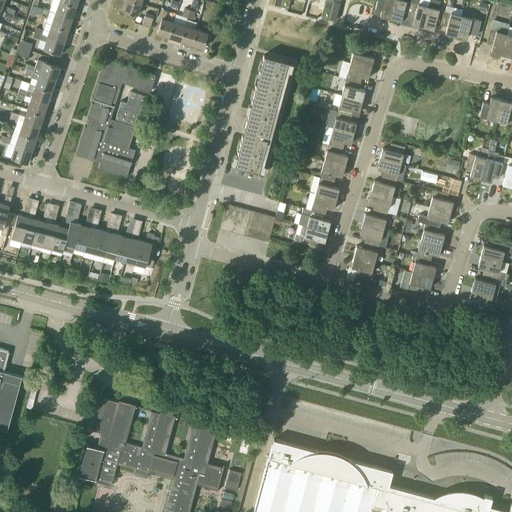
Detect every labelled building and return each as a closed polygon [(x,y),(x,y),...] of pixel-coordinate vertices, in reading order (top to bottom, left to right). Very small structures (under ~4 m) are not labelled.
[(137,15),(141,3),(130,0),(125,0),(122,10),(137,15)] [(330,0),(325,0),(321,16),(335,20),(340,3),(330,0)] [(390,18),(395,0),(377,0),(375,8),(381,9),(380,15),(390,18)] [(408,16),(412,2),(405,0),(395,0),(390,18),(401,21),(403,15),(408,16)] [(419,3),(419,0),(412,0),(412,2),(408,16),(414,18),(413,24),(423,27),(429,6),(427,6),(419,3)] [(56,12),(72,18),(76,6),(60,1),(56,12)] [(50,10),(37,6),(32,4),(29,14),(35,16),(36,12),(41,14),(41,13),(49,15),(50,10)] [(441,25),(445,10),(429,6),(423,27),(434,30),(435,23),(441,25)] [(0,14),(18,22),(20,17),(14,14),(13,15),(6,12),(1,9),(0,8),(0,14)] [(190,9),(187,17),(193,19),(195,11),(190,9)] [(169,37),(174,21),(167,19),(170,11),(164,10),(157,33),(169,37)] [(456,35),(462,15),(445,10),(441,25),(447,26),(445,33),(456,35)] [(68,30),(72,18),(56,12),(52,24),(68,30)] [(154,15),(146,13),(142,25),(150,28),(154,15)] [(475,34),(478,19),(462,15),(456,35),(466,38),(468,32),(475,34)] [(180,40),(185,25),(174,21),(169,37),(180,40)] [(64,42),(68,30),(52,24),(48,37),(64,42)] [(191,44),(196,29),(185,25),(180,40),(191,44)] [(196,29),(191,44),(203,48),(208,32),(215,34),(217,29),(205,26),(203,31),(196,29)] [(501,54),(507,33),(490,29),(486,43),(492,45),(491,51),(501,54)] [(48,37),(42,35),(35,32),(33,37),(46,41),(44,49),(60,54),(64,42),(48,37)] [(511,34),(507,33),(501,54),(511,57),(511,56),(511,34)] [(30,50),(32,43),(21,39),(18,46),(30,50)] [(367,55),(369,49),(355,45),(350,62),(371,67),(374,57),(367,55)] [(28,57),(30,50),(18,46),(16,53),(28,57)] [(237,155),(239,156),(236,164),(235,164),(234,165),(236,165),(241,166),(245,168),(249,169),(254,170),(258,171),(260,165),(286,67),(288,61),(264,55),(264,54),(264,55),(262,60),(262,61),(264,61),(262,69),(260,69),(258,75),(260,76),(258,84),(256,83),(256,84),(255,89),(254,90),(256,90),(254,98),(252,98),(251,104),(249,109),(248,113),(247,118),(244,127),(244,128),(245,128),(243,135),(242,135),(241,141),(243,141),(240,149),(239,149),(238,149),(237,155)] [(60,67),(44,61),(38,59),(35,66),(28,64),(26,69),(55,79),(60,67)] [(97,91),(117,97),(122,82),(150,91),(155,75),(106,59),(97,91)] [(368,78),(371,67),(350,62),(346,78),(360,82),(362,76),(368,78)] [(37,79),(35,85),(51,91),(55,79),(26,69),(25,73),(32,76),(32,77),(37,79)] [(346,78),(342,94),(362,100),(365,90),(359,88),(360,82),(346,78)] [(26,95),(27,91),(33,93),(31,97),(47,103),(51,91),(35,85),(30,83),(27,90),(20,88),(18,93),(26,95)] [(110,118),(117,97),(97,91),(94,99),(95,100),(94,103),(92,103),(88,117),(89,118),(87,126),(85,125),(76,154),(100,161),(98,168),(126,177),(135,149),(129,147),(135,126),(110,118)] [(121,101),(115,118),(139,126),(148,96),(131,91),(127,102),(121,101)] [(362,100),(342,94),(335,93),(333,103),(339,105),(337,111),(339,111),(352,114),(353,109),(359,111),(362,100)] [(495,120),(501,99),(491,96),(489,103),(483,101),(479,115),(495,120)] [(43,115),(47,103),(31,97),(27,109),(43,115)] [(511,124),(511,108),(510,108),(511,102),(501,99),(495,120),(511,124)] [(39,127),(43,115),(27,109),(23,121),(39,127)] [(350,121),(352,114),(339,111),(337,111),(333,127),(354,132),(356,122),(350,121)] [(35,138),(39,127),(23,121),(19,133),(35,138)] [(351,143),(354,132),(333,127),(328,143),(342,147),(343,147),(345,142),(351,143)] [(31,150),(35,138),(19,133),(15,145),(31,150)] [(11,138),(4,135),(1,134),(0,134),(0,139),(2,140),(10,143),(11,138)] [(341,153),(343,147),(342,147),(328,143),(324,160),(345,165),(348,155),(341,153)] [(401,163),(405,147),(391,143),(389,149),(383,147),(380,158),(401,163)] [(27,162),(31,150),(15,145),(11,157),(27,162)] [(480,178),(486,157),(488,150),(481,148),(479,155),(469,153),(466,168),(472,169),(470,175),(480,178)] [(498,176),(502,161),(486,157),(480,178),(491,181),(493,175),(498,176)] [(400,164),(401,163),(380,158),(377,168),(383,170),(382,176),(396,179),(402,181),(406,165),(400,164)] [(342,176),(345,165),(324,160),(320,176),(334,180),(336,174),(342,176)] [(511,164),(502,161),(498,176),(504,178),(503,184),(511,186),(511,164)] [(288,174),(286,180),(293,182),(295,176),(288,174)] [(334,180),(320,176),(314,175),(310,191),(315,192),(336,198),(339,188),(333,186),(334,180)] [(396,179),(382,176),(380,181),(374,180),(371,190),(392,196),(396,179)] [(452,179),(449,192),(456,193),(459,181),(452,179)] [(392,196),(371,190),(368,201),(375,203),(373,209),(387,213),(388,212),(392,196)] [(430,206),(450,212),(453,201),(447,200),(449,193),(434,190),(430,206)] [(333,209),(336,198),(315,192),(311,209),(326,213),(327,207),(333,209)] [(8,212),(12,196),(6,194),(4,201),(6,201),(5,204),(0,202),(0,226),(2,228),(1,233),(7,235),(10,223),(13,213),(8,212)] [(71,218),(75,202),(70,201),(65,217),(71,218),(69,224),(65,223),(64,226),(58,225),(52,248),(63,250),(71,218)] [(77,220),(81,204),(75,202),(71,218),(63,250),(63,251),(63,250),(72,252),(74,247),(75,247),(81,224),(75,222),(75,220),(77,220)] [(223,216),(230,217),(233,205),(227,203),(223,216)] [(233,205),(230,217),(236,219),(239,207),(233,205)] [(11,237),(22,240),(30,208),(25,206),(23,212),(25,213),(24,216),(18,214),(15,225),(11,237)] [(425,222),(440,226),(441,221),(447,222),(450,212),(430,206),(427,216),(419,214),(418,220),(425,222)] [(239,207),(236,219),(242,221),(245,208),(239,207)] [(310,215),(307,225),(328,230),(330,220),(324,219),(326,213),(311,209),(303,207),(302,213),(310,215)] [(35,216),(36,209),(30,208),(22,240),(32,242),(38,219),(32,218),(33,215),(35,216)] [(245,208),(242,221),(248,222),(251,210),(245,208)] [(278,209),(276,217),(282,219),(285,210),(278,209)] [(387,213),(373,209),(371,214),(365,212),(362,223),(383,229),(386,216),(396,219),(397,215),(388,212),(387,213)] [(251,210),(248,222),(254,224),(257,211),(251,210)] [(42,245),(51,213),(45,211),(43,218),(45,218),(44,221),(38,219),(32,242),(42,245)] [(257,211),(254,224),(260,225),(263,213),(257,211)] [(55,221),(57,215),(51,213),(42,245),(52,248),(58,225),(53,223),(53,221),(55,221)] [(263,213),(260,225),(266,227),(269,215),(263,213)] [(275,216),(269,215),(266,227),(272,229),(275,216)] [(85,249),(93,217),(87,216),(86,222),(87,223),(87,225),(81,224),(75,247),(85,249)] [(220,228),(226,230),(230,217),(223,216),(220,228)] [(97,225),(99,219),(93,217),(85,249),(95,252),(101,229),(95,228),(96,225),(97,225)] [(226,230),(232,231),(236,219),(230,217),(226,230)] [(232,231),(238,233),(242,221),(236,219),(232,231)] [(105,255),(114,223),(108,221),(106,228),(108,228),(107,231),(101,229),(95,252),(105,255)] [(238,233),(244,234),(248,222),(242,221),(238,233)] [(244,234),(250,236),(254,224),(248,222),(244,234)] [(438,232),(440,226),(425,222),(421,239),(441,245),(444,234),(438,232)] [(118,231),(120,224),(114,223),(105,255),(116,258),(122,235),(115,233),(116,230),(118,231)] [(383,229),(362,223),(360,234),(366,235),(364,241),(379,245),(385,247),(390,230),(383,229)] [(250,236),(256,238),(260,225),(254,224),(250,236)] [(325,241),(328,230),(307,225),(307,226),(302,224),(300,235),(296,233),(294,240),(317,246),(319,240),(325,241)] [(262,239),(266,227),(260,225),(256,238),(262,239)] [(134,228),(128,227),(126,233),(128,234),(127,236),(122,235),(116,258),(126,260),(134,228)] [(262,239),(268,241),(272,229),(266,227),(262,239)] [(126,260),(136,263),(142,240),(136,238),(136,236),(138,236),(140,230),(134,228),(126,260)] [(142,240),(136,263),(152,267),(155,256),(149,254),(154,234),(148,232),(147,239),(148,239),(148,242),(142,240)] [(439,255),(441,245),(421,239),(417,255),(431,259),(433,253),(439,255)] [(511,252),(511,245),(491,240),(490,246),(483,245),(481,255),(501,261),(504,251),(511,252)] [(374,262),(379,245),(364,241),(363,247),(357,245),(354,256),(374,262)] [(429,265),(431,259),(417,255),(412,272),(433,277),(436,267),(429,265)] [(501,261),(481,255),(478,266),(484,267),(482,273),(495,277),(498,277),(507,279),(508,273),(499,270),(501,261)] [(374,262),(354,256),(351,266),(357,268),(354,281),(368,284),(370,278),(374,262)] [(109,275),(100,272),(98,281),(107,283),(109,275)] [(430,288),(433,277),(412,272),(408,288),(422,292),(424,286),(430,288)] [(505,286),(507,279),(498,277),(495,277),(482,273),(481,279),(475,277),(472,288),(493,293),(495,284),(505,286)] [(379,279),(377,286),(387,289),(389,282),(379,279)] [(488,310),(493,293),(472,288),(469,298),(475,300),(474,306),(488,310)] [(0,427),(7,429),(22,375),(4,371),(9,351),(8,349),(0,347),(0,427)] [(177,418),(177,417),(151,410),(150,411),(151,411),(142,446),(125,442),(125,441),(124,441),(133,406),(137,407),(137,406),(100,397),(104,398),(95,430),(92,429),(92,430),(103,433),(102,436),(100,435),(97,447),(85,444),(85,445),(87,445),(79,474),(77,474),(77,475),(92,479),(91,480),(111,485),(117,463),(136,468),(134,474),(147,478),(149,472),(173,478),(164,511),(188,511),(196,483),(217,489),(216,491),(217,491),(224,464),(223,464),(222,466),(207,462),(216,429),(219,429),(193,421),(192,422),(193,422),(184,457),(167,453),(176,418),(177,418)] [(342,455),(335,452),(328,451),(320,450),(318,450),(273,439),(253,511),(511,511),(511,503),(511,504),(509,511),(490,505),(492,497),(484,495),(484,497),(481,495),(478,494),(475,493),(472,492),(469,491),(465,490),(462,490),(459,490),(455,490),(452,490),(449,491),(445,492),(442,493),(439,494),(436,495),(434,497),(389,485),(393,470),(348,459),(342,455)] [(225,486),(237,489),(241,472),(229,469),(225,486)] [(234,493),(224,491),(222,497),(232,499),(234,493)] [(222,498),(219,510),(227,511),(228,511),(232,500),(222,498)]
